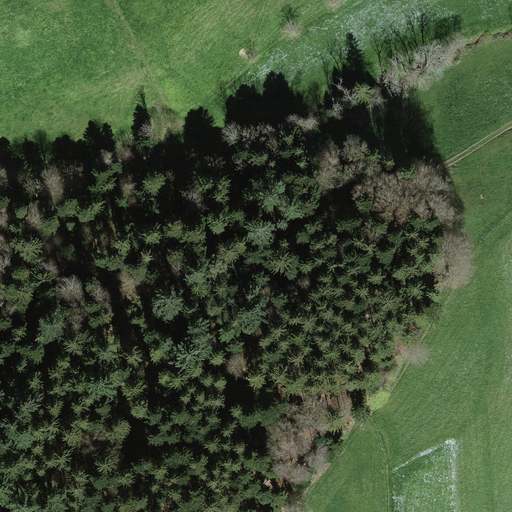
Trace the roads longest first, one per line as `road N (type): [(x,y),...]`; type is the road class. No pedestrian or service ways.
road 1 (track): [(17,314),(234,258),(288,225),(445,166),(511,124)]
road 2 (track): [(0,319),(17,314),(35,329),(362,417),(378,427),(389,457),(395,511)]
